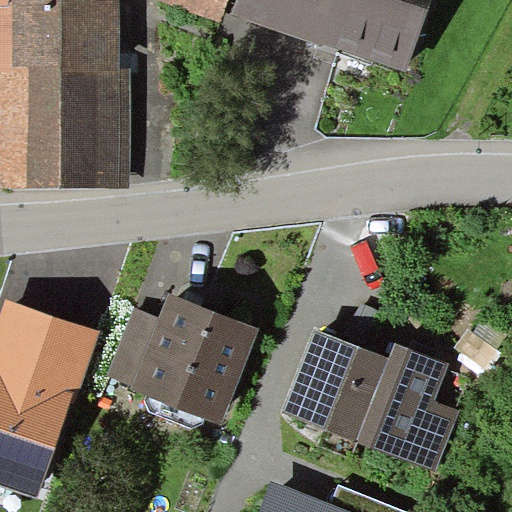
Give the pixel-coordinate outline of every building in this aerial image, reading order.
[(16,0),(16,2),(7,2),(7,72),(79,71),(80,127),(55,127),(56,190),(104,190),(105,0),(46,1),(45,0),(16,0)] [(177,0),(219,15),(224,0),(177,0)] [(232,0),(231,7),(403,67),(426,0),(232,0)] [(80,127),(79,71),(7,72),(8,110),(6,191),(56,190),(55,127),(80,127)] [(208,421),(245,329),(172,300),(162,325),(132,313),(106,378),(136,390),(136,392),(208,421)] [(0,475),(35,488),(90,333),(10,306),(0,333),(0,475)] [(287,414),(378,450),(408,373),(317,337),(287,414)] [(452,416),(468,386),(439,371),(423,401),(452,416)] [(342,511),(272,484),(260,511),(342,511)]
